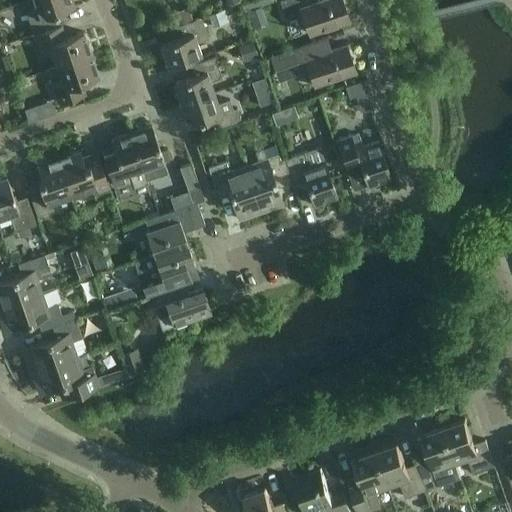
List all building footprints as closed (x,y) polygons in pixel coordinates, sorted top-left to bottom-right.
[(33,33),(34,33),(59,24),(55,13),(74,6),(71,0),(31,0),(35,9),(28,12),(26,15),(33,33)] [(308,33),(348,19),(341,0),(278,0),(285,17),(301,11),(308,33)] [(260,6),(247,10),(251,21),(264,16),(260,6)] [(188,8),(176,12),(180,24),(192,20),(188,8)] [(224,9),(208,14),(212,26),(228,20),(224,9)] [(166,41),(159,43),(167,65),(200,54),(196,42),(208,38),(200,17),(192,20),(180,24),(163,30),(166,41)] [(51,51),(56,65),(90,54),(82,31),(65,37),(60,24),(59,24),(34,33),(41,55),(51,51)] [(252,40),(239,45),(244,60),(257,55),(252,40)] [(313,86),(355,72),(345,44),(321,52),(318,41),(292,49),(300,73),(308,70),(313,86)] [(98,76),(90,54),(56,65),(61,80),(51,83),(58,103),(84,94),(80,82),(98,76)] [(173,82),(180,103),(213,92),(209,81),(221,77),(214,56),(187,65),(191,76),(173,82)] [(267,89),(255,93),(258,104),(271,100),(267,89)] [(217,103),(213,92),(180,103),(188,124),(210,117),(213,128),(240,119),(236,107),(232,109),(229,99),(217,103)] [(275,123),(297,115),(293,104),(278,109),(270,111),(275,123)] [(36,105),(25,109),(29,121),(40,117),(36,105)] [(151,125),(130,132),(142,168),(146,179),(166,172),(163,161),(172,158),(169,150),(166,148),(159,151),(151,125)] [(116,158),(104,162),(113,188),(132,182),(134,187),(147,183),(146,179),(142,168),(130,132),(109,140),(116,158)] [(360,166),(367,186),(390,178),(378,141),(362,146),(358,133),(336,140),(345,167),(352,165),(353,169),(360,166)] [(258,161),(244,165),(260,210),(282,203),(271,170),(282,166),(274,144),(254,150),(258,161)] [(313,205),(336,197),(323,159),(319,146),(284,158),(293,185),(305,181),(313,205)] [(204,154),(207,165),(225,159),(222,148),(204,154)] [(78,150),(57,157),(70,195),(91,188),(93,196),(110,190),(96,150),(80,156),(78,150)] [(50,202),(70,195),(57,157),(37,165),(42,178),(25,184),(36,216),(53,210),(50,202)] [(238,218),(260,210),(244,165),(231,170),(227,160),(207,167),(215,190),(227,186),(238,218)] [(191,203),(196,201),(203,199),(190,162),(178,166),(191,203)] [(6,175),(0,177),(0,217),(9,214),(15,231),(16,230),(28,226),(35,224),(26,196),(14,200),(6,175)] [(174,194),(159,199),(163,212),(179,207),(174,194)] [(196,201),(191,203),(173,209),(145,219),(148,230),(145,231),(153,254),(186,242),(182,231),(204,224),(196,201)] [(147,204),(145,208),(147,215),(157,211),(154,202),(147,204)] [(28,226),(16,230),(18,238),(30,234),(28,226)] [(145,295),(150,293),(169,286),(166,275),(194,265),(186,242),(153,254),(133,261),(137,272),(145,295)] [(43,244),(32,248),(35,256),(46,252),(43,244)] [(0,281),(0,306),(41,292),(37,279),(51,274),(44,254),(17,263),(21,274),(0,281)] [(169,286),(150,293),(154,305),(161,327),(172,323),(210,310),(202,288),(188,293),(184,281),(169,286)] [(40,330),(52,326),(51,326),(63,322),(60,314),(56,302),(46,306),(41,292),(0,306),(0,319),(4,330),(36,318),(40,330)] [(112,293),(100,297),(105,309),(120,303),(117,295),(112,293)] [(72,310),(60,314),(63,322),(74,318),(72,310)] [(23,348),(30,370),(76,354),(71,341),(81,337),(74,318),(63,322),(51,326),(52,326),(55,337),(23,348)] [(124,365),(127,374),(143,368),(135,347),(120,352),(124,365)] [(81,368),(76,354),(30,370),(38,392),(56,386),(60,397),(98,384),(95,376),(91,364),(81,368)] [(124,365),(95,376),(98,384),(127,374),(124,365)] [(465,419),(442,426),(456,464),(468,460),(473,473),(495,466),(485,439),(473,443),(465,419)] [(428,459),(417,463),(426,489),(448,482),(460,477),(456,464),(442,426),(420,434),(428,459)] [(404,497),(426,489),(417,463),(405,467),(397,442),(375,450),(388,487),(400,483),(404,497)] [(359,476),(347,481),(349,486),(357,511),(369,511),(370,509),(380,505),(375,492),(388,487),(375,450),(352,457),(359,476)] [(321,511),(349,511),(343,492),(330,497),(320,468),(294,478),(305,511),(312,511),(321,509),(321,511)] [(285,511),(282,502),(271,506),(265,488),(243,495),(248,511),(285,511)]
